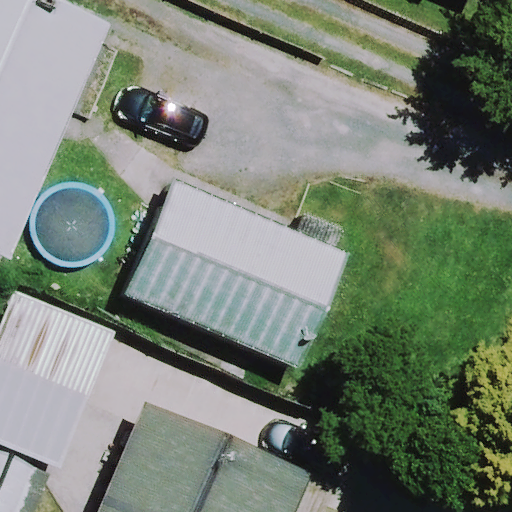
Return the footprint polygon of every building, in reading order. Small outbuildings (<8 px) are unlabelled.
[(0,0),(0,261),(99,38),(11,0),(0,0)] [(273,113),(145,52),(122,102),(250,163),(273,113)] [(358,271),(170,192),(123,305),(310,384),(358,271)] [(107,346),(0,300),(0,459),(51,480),(107,346)] [(276,511),(290,482),(137,415),(94,511),(276,511)]
